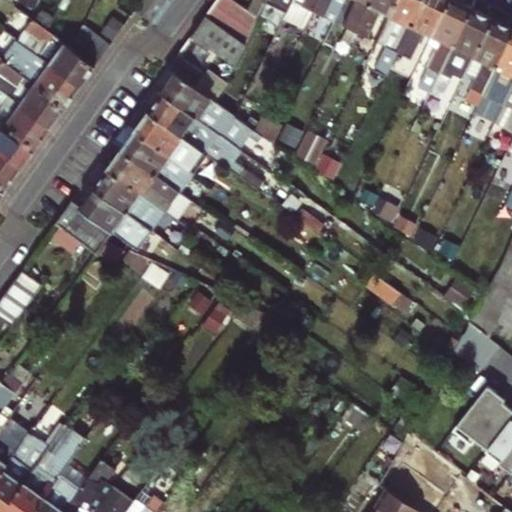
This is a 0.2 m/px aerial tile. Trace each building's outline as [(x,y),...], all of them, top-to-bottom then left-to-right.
[(216,0),(213,6),(250,32),(264,1),(264,0),(251,0),(247,10),(233,0),(216,0)] [(264,0),(264,1),(282,10),(286,0),(264,0)] [(289,0),(312,11),(316,0),(289,0)] [(316,0),(312,11),(297,42),(306,47),(321,16),(332,21),(342,0),(316,0)] [(353,31),(368,0),(353,0),(342,25),(353,31)] [(395,0),(368,0),(353,31),(366,37),(380,9),(389,13),(395,0)] [(396,51),(421,0),(395,0),(389,13),(398,17),(384,46),(396,51)] [(447,0),(421,0),(396,51),(409,57),(422,30),(431,34),(447,0)] [(455,0),(447,0),(431,34),(441,38),(418,85),(430,90),(439,72),(470,7),(455,0)] [(213,6),(206,16),(244,44),(250,32),(213,6)] [(489,17),(470,7),(439,72),(458,81),(472,53),(489,17)] [(114,38),(129,26),(119,15),(105,27),(114,38)] [(244,44),(206,16),(191,36),(233,67),(244,44)] [(511,27),(489,17),(472,53),(481,58),(467,86),(472,88),(481,93),(511,29),(511,27)] [(71,48),(50,33),(32,20),(17,41),(80,87),(96,66),(71,48)] [(83,26),(71,48),(96,66),(110,45),(83,26)] [(511,82),(511,29),(481,93),(478,100),(489,106),(496,93),(505,97),(511,82)] [(17,41),(3,61),(66,107),(80,87),(17,41)] [(210,64),(184,45),(177,54),(203,73),(210,64)] [(194,84),(203,73),(177,54),(169,66),(177,72),(194,84)] [(66,107),(3,61),(0,65),(0,75),(16,87),(9,96),(51,127),(66,107)] [(207,70),(196,86),(216,100),(227,84),(207,70)] [(193,103),(225,126),(261,153),(270,141),(216,100),(196,86),(194,84),(177,72),(162,93),(187,111),(193,103)] [(16,87),(0,75),(0,89),(9,96),(16,87)] [(511,107),(511,82),(505,97),(502,103),(511,107)] [(465,103),(474,107),(478,100),(481,93),(472,88),(465,103)] [(0,103),(3,105),(9,96),(0,89),(0,103)] [(208,126),(187,111),(162,93),(148,111),(205,153),(226,168),(226,167),(258,189),(264,180),(202,134),(208,126)] [(51,127),(9,96),(3,105),(0,103),(0,121),(36,147),(51,127)] [(187,111),(208,126),(219,134),(225,126),(193,103),(187,111)] [(191,172),(205,153),(148,111),(134,131),(191,172)] [(278,138),(288,123),(269,111),(260,127),(278,138)] [(0,151),(22,168),(36,147),(0,121),(0,151)] [(306,128),(298,160),(340,171),(344,157),(326,152),(330,134),(306,128)] [(134,131),(121,149),(178,191),(191,172),(134,131)] [(106,169),(163,211),(178,191),(121,149),(106,169)] [(0,182),(7,187),(22,168),(0,151),(0,182)] [(149,230),(163,211),(106,169),(92,189),(149,230)] [(79,207),(112,231),(131,244),(136,249),(149,230),(92,189),(79,207)] [(174,219),(189,198),(178,191),(163,211),(174,219)] [(71,201),(55,223),(96,252),(112,231),(79,207),(71,201)] [(511,301),(511,300),(511,243),(504,265),(472,321),(491,337),(510,299),(511,301)] [(127,250),(120,259),(139,272),(148,259),(127,250)] [(0,298),(0,321),(10,328),(40,286),(20,271),(0,298)] [(1,384),(0,386),(0,412),(14,393),(1,384)] [(504,397),(487,385),(452,428),(470,443),(474,438),(488,447),(485,451),(511,471),(511,409),(501,401),(504,397)] [(356,402),(347,414),(366,427),(375,415),(356,402)] [(29,430),(33,424),(13,410),(8,416),(22,426),(0,457),(0,458),(6,462),(29,430)] [(0,470),(6,462),(0,458),(0,457),(22,426),(8,416),(0,427),(0,470)] [(29,430),(43,441),(47,434),(33,424),(29,430)] [(6,462),(0,470),(0,511),(1,511),(26,478),(20,473),(43,441),(29,430),(6,462)] [(49,445),(29,473),(38,479),(67,438),(59,432),(49,445)] [(32,511),(49,489),(79,447),(67,438),(38,479),(29,473),(26,478),(1,511),(32,511)] [(29,473),(49,445),(43,441),(20,473),(26,478),(29,473)] [(74,498),(65,511),(63,511),(93,511),(87,507),(105,482),(113,470),(100,461),(78,492),(74,498)] [(112,486),(105,482),(87,507),(93,511),(112,486)] [(124,511),(133,501),(112,486),(93,511),(124,511)] [(74,498),(78,492),(70,487),(66,492),(74,498)] [(422,511),(423,511),(387,488),(376,505),(386,511),(422,511)] [(63,511),(65,511),(58,506),(62,500),(61,495),(54,489),(49,489),(32,511),(63,511)] [(156,511),(158,509),(146,500),(149,495),(141,489),(133,501),(124,511),(156,511)] [(209,491),(193,511),(212,511),(221,500),(209,491)]
